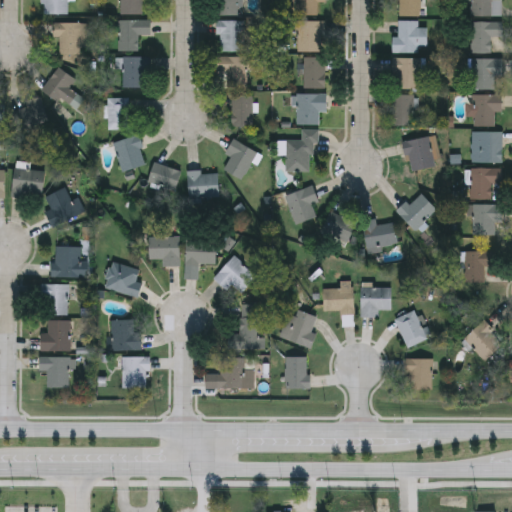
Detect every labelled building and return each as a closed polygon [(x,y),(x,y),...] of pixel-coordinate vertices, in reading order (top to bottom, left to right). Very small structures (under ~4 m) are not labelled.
[(69,0),(69,13),(41,13),(41,0),(69,0)] [(120,13),(120,0),(142,0),(142,13),(120,13)] [(239,0),(239,14),(215,14),(215,0),(239,0)] [(296,14),(296,0),(326,0),(326,1),(318,1),(318,14),(296,14)] [(420,0),(420,15),(395,15),(395,0),(420,0)] [(502,0),(502,15),(470,15),(470,0),(502,0)] [(151,33),(138,33),(138,50),(118,50),(118,19),(151,19),(151,33)] [(244,50),(217,50),(217,19),(244,19),(244,50)] [(392,37),(397,37),(397,19),(422,20),(422,52),(392,52),(392,37)] [(325,50),(296,50),(296,20),(325,20),(325,50)] [(472,52),(472,21),(502,21),(502,35),(492,35),(492,52),(472,52)] [(86,22),(86,54),(54,54),(54,22),(86,22)] [(123,86),(123,56),(149,56),(149,86),(123,86)] [(216,72),(216,56),(252,56),(252,71),(247,71),(247,86),(227,86),(227,72),(216,72)] [(326,56),(326,87),(304,87),(304,56),(326,56)] [(393,88),(393,57),(420,57),(420,88),(393,88)] [(502,58),(502,76),(494,76),(494,88),(472,88),(472,58),(502,58)] [(83,98),(73,111),(43,86),(59,66),(74,79),(68,86),(83,98)] [(327,93),(327,111),(318,111),(318,123),(297,123),(297,93),(327,93)] [(392,125),(392,94),(416,94),(416,125),(392,125)] [(473,126),(473,94),(502,94),(502,111),(494,111),(494,126),(473,126)] [(27,107),(25,100),(41,96),(48,121),(19,129),(13,111),(27,107)] [(231,126),(231,96),(252,96),(252,126),(231,126)] [(107,97),(129,97),(129,129),(107,129),(107,97)] [(286,140),(302,140),(302,129),(314,129),(313,170),(285,170),(286,140)] [(502,131),(502,162),(480,162),(480,131),(502,131)] [(113,142),(137,134),(146,162),(123,170),(113,142)] [(431,136),(436,166),(408,171),(403,140),(431,136)] [(225,152),(233,138),(261,154),(255,163),(252,161),(242,179),(224,168),(231,156),(225,152)] [(148,182),(154,161),(181,170),(174,191),(148,182)] [(492,198),(471,198),(471,167),(503,167),(503,182),(492,182),(492,198)] [(28,197),(11,196),(14,168),(45,170),(43,192),(29,191),(28,197)] [(219,197),(187,197),(187,170),(219,170),(219,197)] [(312,203),(316,216),(295,223),(286,193),(313,185),(318,201),(312,203)] [(51,208),(46,196),(65,186),(79,214),(53,227),(45,211),(51,208)] [(436,207),(417,229),(398,213),(417,191),(436,207)] [(503,204),(503,221),(494,221),(494,233),(471,233),(471,204),(503,204)] [(321,233),(330,211),(355,221),(346,243),(321,233)] [(398,243),(367,249),(362,220),(375,218),(376,225),(394,221),(398,243)] [(162,264),(162,257),(150,257),(150,235),(179,235),(179,264),(162,264)] [(216,264),(186,264),(187,236),(216,237),(216,264)] [(81,245),(81,276),(53,276),(53,245),(81,245)] [(464,282),(464,250),(495,250),(495,264),(483,264),(483,282),(464,282)] [(214,276),(235,254),(257,275),(241,292),(232,283),(227,289),(214,276)] [(68,313),(41,313),(41,282),(68,282),(68,313)] [(378,316),(361,316),(361,286),(392,286),(392,308),(378,308),(378,316)] [(354,313),(338,313),(338,309),(324,309),(324,287),(354,287),(354,313)] [(259,303),(258,349),(227,348),(227,332),(240,333),(241,303),(259,303)] [(295,314),(297,308),(316,315),(311,331),(316,333),(311,347),(279,336),(288,312),(295,314)] [(427,337),(408,346),(395,319),(414,309),(427,337)] [(71,350),(41,350),(41,333),(49,333),(49,319),(71,319),(71,350)] [(142,349),(112,349),(112,319),(134,319),(134,330),(142,330),(142,349)] [(485,360),(464,339),(483,319),(505,341),(485,360)] [(47,371),(39,371),(39,356),(69,356),(69,386),(47,386),(47,371)] [(116,356),(148,356),(148,386),(122,386),(122,370),(116,370),(116,356)] [(254,387),(217,387),(217,356),(244,356),(244,367),(254,367),(254,387)] [(285,388),(285,356),(309,356),(309,388),(285,388)] [(432,389),(406,389),(406,358),(432,358),(432,389)]
